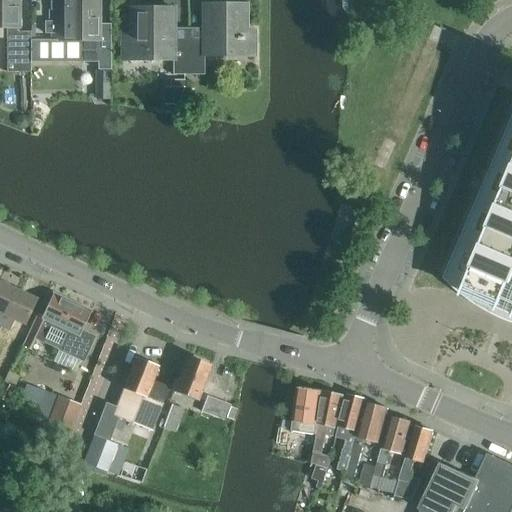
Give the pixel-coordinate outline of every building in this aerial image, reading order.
[(0,0),(0,27),(18,28),(17,0),(0,0)] [(98,45),(98,40),(98,0),(50,0),(50,20),(50,40),(81,40),(81,62),(97,62),(97,70),(110,70),(110,45),(98,45)] [(191,76),(204,76),(204,56),(254,56),(254,31),(245,31),(245,5),(203,5),(203,42),(191,41),(191,76)] [(122,36),(122,61),(172,61),(172,76),(185,76),(185,41),(174,41),(174,9),(131,9),(131,36),(122,36)] [(17,32),(17,39),(7,39),(7,72),(31,72),(30,32),(17,32)] [(109,71),(95,71),(95,79),(109,79),(109,71)] [(170,81),(170,88),(165,88),(165,105),(184,105),(184,81),(170,81)] [(17,118),(15,123),(18,127),(23,129),(28,127),(29,122),(27,117),(22,115),(17,118)] [(511,131),(448,280),(487,296),(486,298),(511,309),(511,131)] [(0,326),(0,327),(18,290),(0,282),(0,326)] [(18,290),(0,327),(8,331),(14,320),(24,325),(37,299),(18,290)] [(45,335),(54,339),(71,303),(53,295),(43,317),(37,314),(27,335),(42,342),(45,335)] [(71,303),(54,339),(62,343),(59,350),(82,361),(93,338),(80,331),(89,312),(71,303)] [(174,382),(171,391),(198,402),(198,401),(197,400),(210,366),(187,357),(177,383),(174,382)] [(84,459),(83,466),(96,471),(109,437),(108,437),(116,417),(151,430),(161,405),(162,405),(168,388),(168,387),(152,381),(157,368),(134,359),(123,389),(116,407),(105,403),(93,435),(84,459)] [(8,373),(3,383),(14,388),(18,378),(8,373)] [(3,383),(0,390),(0,399),(7,403),(14,388),(3,383)] [(321,391),(297,388),(293,421),(316,425),(321,391)] [(34,416),(70,430),(80,405),(44,391),(34,416)] [(318,463),(318,465),(317,466),(329,469),(331,461),(320,459),(323,448),(322,447),(324,436),(333,438),(335,429),(336,429),(344,396),(323,391),(315,447),(312,461),(318,463)] [(344,451),(343,451),(338,470),(346,472),(365,400),(347,395),(336,439),(346,441),(344,451)] [(207,396),(201,411),(201,412),(224,421),(226,418),(233,420),(236,409),(230,407),(230,405),(207,396)] [(346,477),(354,481),(365,441),(379,444),(389,408),(366,402),(346,477)] [(182,409),(171,405),(163,429),(174,433),(182,409)] [(390,415),(375,470),(374,474),(384,476),(387,465),(390,455),(386,454),(388,450),(404,454),(413,422),(407,420),(408,419),(400,417),(400,418),(390,415)] [(394,496),(403,499),(412,502),(421,480),(410,477),(415,460),(425,463),(434,432),(415,426),(394,496)] [(421,510),(419,511),(508,511),(507,511),(511,501),(511,470),(500,465),(500,464),(499,463),(499,464),(490,460),(490,459),(489,459),(487,463),(486,464),(487,464),(486,466),(485,465),(485,466),(486,467),(483,472),(482,471),(482,473),(483,473),(480,478),(480,477),(479,478),(480,479),(479,480),(478,480),(478,481),(469,477),(469,476),(468,476),(463,474),(463,473),(462,473),(441,463),(419,509),(421,510)] [(313,480),(324,483),(328,470),(317,466),(313,480)] [(374,474),(375,470),(364,467),(360,483),(370,488),(374,474)]
